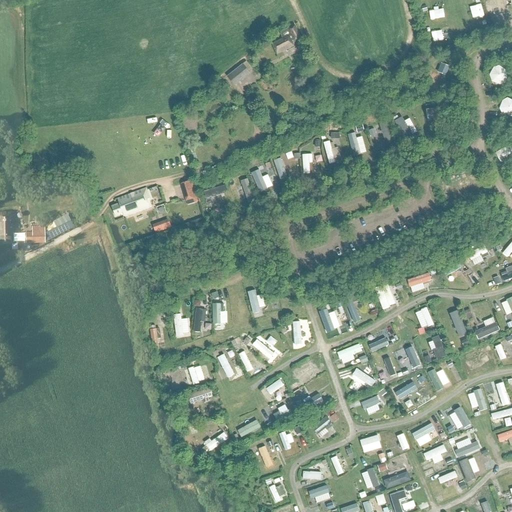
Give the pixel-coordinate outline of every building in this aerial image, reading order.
[(272,45),(277,55),(293,46),(292,43),(301,38),(295,28),(290,31),(289,28),(282,32),(281,35),(283,39),(272,45)] [(431,30),(432,44),(444,43),(443,29),(431,30)] [(492,84),(505,80),(500,63),(486,67),(492,84)] [(227,77),(234,87),(250,74),(243,65),(227,77)] [(511,94),(497,96),(499,112),(511,110),(511,94)] [(436,110),(426,111),(427,123),(437,118),(436,110)] [(358,148),(364,139),(357,135),(352,144),(358,148)] [(328,139),(320,144),(330,163),(338,159),(328,139)] [(508,154),(503,144),(493,149),(498,159),(508,154)] [(302,162),(311,162),(310,153),(302,153),(302,162)] [(301,163),(302,174),(311,173),(311,162),(301,163)] [(277,165),(280,180),(287,179),(284,163),(277,165)] [(226,181),(230,198),(237,197),(233,179),(226,181)] [(181,186),(186,202),(193,200),(188,182),(181,184),(181,186)] [(123,214),(124,216),(149,206),(146,199),(149,198),(145,188),(116,200),(118,204),(111,207),(115,217),(123,214)] [(12,213),(0,213),(0,243),(11,243),(11,233),(13,233),(12,213)] [(25,244),(46,243),(44,232),(25,232),(25,244)] [(511,235),(500,250),(506,256),(511,248),(511,235)] [(467,249),(471,263),(481,260),(479,252),(485,251),(483,245),(467,249)] [(480,254),(482,260),(489,257),(487,252),(480,254)] [(511,261),(502,265),(504,271),(498,273),(501,281),(511,277),(511,261)] [(462,282),(467,276),(452,264),(448,271),(462,282)] [(473,280),(478,275),(472,269),(467,274),(473,280)] [(417,272),(404,277),(409,290),(421,285),(417,272)] [(387,282),(374,285),(380,307),(393,304),(387,282)] [(235,293),(229,293),(231,322),(238,321),(237,312),(243,312),(242,303),(235,304),(235,293)] [(499,299),(505,312),(511,308),(511,295),(511,294),(499,299)] [(425,325),(431,323),(425,305),(418,307),(425,325)] [(205,328),(204,306),(193,307),(194,321),(198,321),(198,329),(205,328)] [(456,307),(448,309),(456,331),(464,329),(456,307)] [(306,319),(292,319),(292,344),(302,344),(302,332),(306,332),(306,319)] [(418,333),(424,330),(421,324),(415,326),(418,333)] [(474,329),(475,337),(487,335),(486,331),(496,330),(495,325),(474,329)] [(380,338),(372,340),(375,347),(390,342),(384,327),(377,330),(380,338)] [(268,335),(264,340),(269,345),(273,340),(268,335)] [(428,337),(431,350),(441,348),(438,335),(428,337)] [(255,336),(249,343),(268,358),(271,354),(277,358),(279,356),(255,336)] [(352,354),(361,350),(357,341),(335,350),(340,362),(353,357),(352,354)] [(499,342),(493,344),(499,359),(504,357),(499,342)] [(482,362),(487,360),(482,347),(464,355),(470,370),(477,367),(474,358),(480,356),(482,362)] [(236,351),(244,371),(251,368),(243,349),(236,351)] [(214,355),(225,377),(233,373),(222,351),(214,355)] [(295,380),(314,371),(308,358),(289,367),(295,380)] [(207,378),(204,363),(188,367),(191,382),(207,378)] [(443,388),(442,384),(447,382),(441,365),(427,370),(434,391),(443,388)] [(337,371),(339,378),(356,374),(359,385),(372,382),(369,370),(358,373),(357,368),(350,369),(349,368),(337,371)] [(279,378),(263,386),(267,394),(283,387),(279,378)] [(393,387),(397,397),(417,389),(413,379),(393,387)] [(496,389),(492,390),(496,402),(499,401),(499,402),(505,400),(499,379),(493,381),(496,389)] [(479,386),(473,387),(479,411),(485,409),(479,386)] [(318,391),(304,394),(302,387),(295,389),(299,406),(321,401),(318,391)] [(207,402),(207,396),(209,396),(209,388),(195,388),(196,403),(207,402)] [(472,390),(465,392),(471,408),(477,406),(472,390)] [(365,411),(381,400),(377,394),(360,405),(365,411)] [(489,410),(490,425),(501,423),(500,416),(511,415),(510,408),(489,410)] [(327,415),(332,420),(337,416),(333,410),(327,415)] [(447,422),(443,412),(437,415),(442,425),(447,422)] [(311,422),(317,434),(333,427),(327,415),(311,422)] [(430,438),(427,433),(434,430),(430,420),(410,430),(417,444),(430,438)] [(447,433),(464,429),(462,421),(445,425),(447,433)] [(498,441),(511,436),(511,426),(495,433),(498,441)] [(381,435),(386,446),(401,440),(397,428),(381,435)] [(279,433),(283,450),(289,448),(287,441),(292,440),(289,431),(279,433)] [(361,451),(379,446),(376,432),(358,437),(361,451)] [(457,440),(460,445),(455,447),(457,454),(478,446),(475,439),(470,442),(467,436),(457,440)] [(272,470),(271,442),(261,443),(262,471),(272,470)] [(442,443),(421,450),(424,459),(445,452),(442,443)] [(341,451),(328,456),(335,473),(348,468),(341,451)] [(472,455),(458,460),(465,477),(478,471),(472,455)] [(301,468),(301,479),(319,479),(320,469),(301,468)] [(423,471),(425,478),(433,474),(431,468),(423,471)] [(438,483),(455,475),(452,469),(435,476),(438,483)] [(386,487),(408,478),(405,470),(383,478),(386,487)] [(274,502),(281,499),(272,482),(265,486),(274,502)] [(307,492),(311,501),(329,493),(325,484),(307,492)] [(411,508),(408,489),(389,493),(393,511),(411,508)] [(380,492),(375,494),(379,503),(384,501),(380,492)] [(363,511),(372,511),(367,498),(360,501),(363,511)] [(473,505),(476,511),(486,511),(482,501),(473,505)] [(344,507),(345,511),(356,511),(356,510),(357,510),(355,503),(344,507)]
